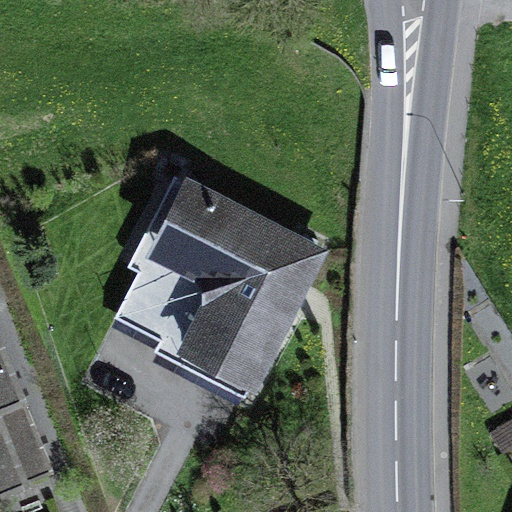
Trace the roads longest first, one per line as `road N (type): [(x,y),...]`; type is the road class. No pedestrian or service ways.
road 1 (primary): [(396,511),(405,147)]
road 2 (primary): [(405,147),(442,0)]
road 3 (primary): [(383,0),(405,147)]
